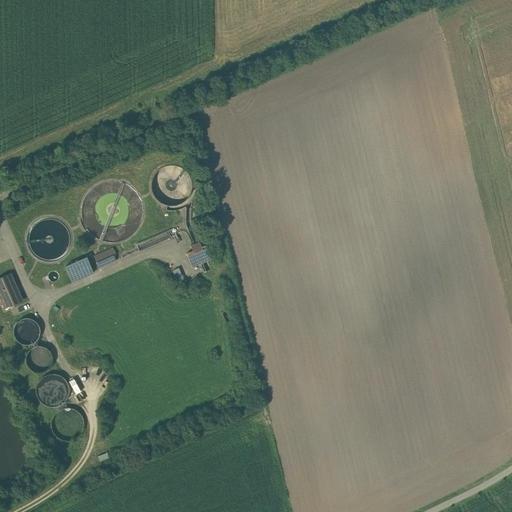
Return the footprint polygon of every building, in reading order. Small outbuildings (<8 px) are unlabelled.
[(37,220),(33,224),(30,227),(28,232),(26,236),(26,241),(27,246),(29,251),(32,255),(36,258),(40,260),(45,262),(50,262),(54,261),(59,260),(63,257),(67,254),(69,250),(71,245),(72,240),(71,235),(70,231),(67,226),(64,223),(60,220),(56,218),(51,217),(46,217),(41,218),(37,220)] [(201,247),(199,242),(190,246),(192,251),(186,254),(189,262),(196,260),(205,255),(208,254),(204,246),(201,247)] [(115,255),(112,248),(93,256),(98,268),(115,261),(115,259),(113,255),(115,255)] [(67,262),(71,279),(94,274),(90,257),(67,262)] [(178,268),(173,270),(179,283),(184,281),(178,268)] [(0,278),(0,298),(5,309),(20,302),(13,288),(15,287),(9,274),(0,278)] [(100,460),(110,457),(108,451),(98,455),(100,460)]
